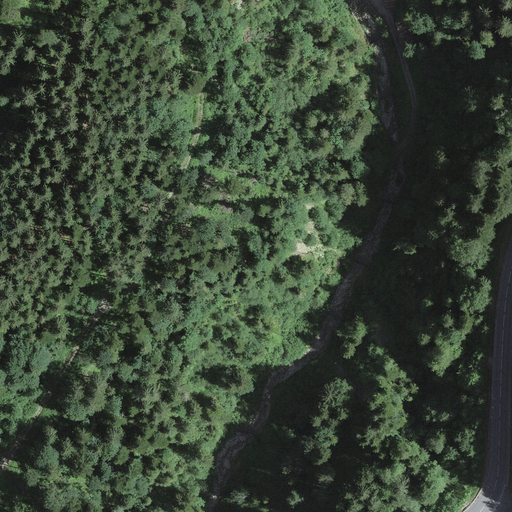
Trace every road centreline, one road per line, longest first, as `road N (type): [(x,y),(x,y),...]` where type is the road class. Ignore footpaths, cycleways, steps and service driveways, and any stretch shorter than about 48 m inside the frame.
road 1 (track): [(101,311),(134,280),(197,134),(202,82),(170,0)]
road 2 (track): [(101,311),(102,245),(51,115),(40,54)]
road 3 (tertiary): [(511,267),(496,480),(480,511)]
road 4 (track): [(0,470),(101,311)]
